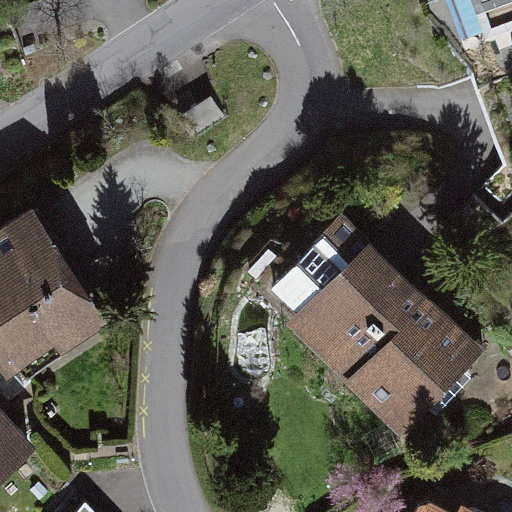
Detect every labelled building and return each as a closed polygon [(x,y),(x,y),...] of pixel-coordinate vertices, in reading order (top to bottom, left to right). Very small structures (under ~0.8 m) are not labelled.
[(511,0),(452,0),(456,11),(477,2),(495,48),(511,41),(511,0)] [(118,336),(48,220),(0,249),(0,348),(26,391),(118,336)] [(499,379),(375,245),(300,313),(424,447),(499,379)] [(0,500),(50,460),(0,397),(0,500)] [(461,511),(441,502),(435,511),(461,511)]
